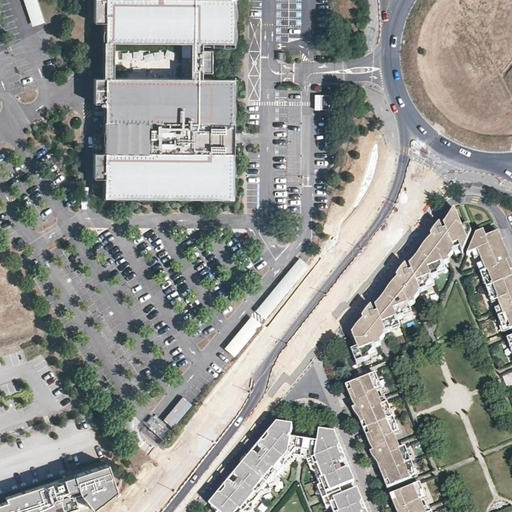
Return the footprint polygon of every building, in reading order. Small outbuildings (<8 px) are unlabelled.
[(42,24),(35,0),(22,0),(31,27),(42,24)] [(103,22),(104,46),(104,77),(136,77),(209,78),(209,43),(233,43),(234,22),(233,0),(93,0),(94,22),(103,22)] [(209,78),(136,77),(104,77),(94,77),(93,103),(103,103),(103,152),(93,153),(93,178),(102,178),(104,178),(104,197),(231,198),(232,153),(228,153),(228,123),(232,123),(232,78),(209,78)] [(328,109),(328,95),(320,95),(320,109),(328,109)] [(357,350),(351,352),(355,363),(362,360),(368,357),(368,355),(372,349),(371,349),(380,345),(379,342),(384,336),(383,334),(384,334),(387,333),(395,322),(394,320),(395,319),(398,319),(407,308),(406,307),(414,303),(413,300),(419,295),(417,293),(421,292),(430,280),(429,279),(432,278),(441,266),(441,265),(449,262),(448,259),(453,252),(452,251),(455,251),(452,245),(457,243),(461,252),(470,231),(466,222),(460,225),(455,213),(449,218),(448,221),(448,222),(443,225),(444,227),(441,228),(439,225),(435,229),(430,235),(432,239),(430,241),(427,244),(421,250),(419,254),(416,258),(411,263),(409,266),(409,268),(405,269),(404,267),(395,276),(396,280),(393,283),(387,290),(386,292),(377,304),(377,305),(374,307),(375,311),(372,312),(370,308),(361,318),(363,321),(358,326),(357,328),(351,336),(357,350)] [(483,231),(475,234),(472,244),(486,238),(483,231)] [(511,266),(498,233),(486,238),(472,244),(467,253),(472,252),(474,251),(479,254),(480,257),(483,265),(486,272),(481,275),(484,282),(487,281),(491,283),(493,288),(511,280),(511,266)] [(475,259),(480,257),(479,254),(474,251),(472,252),(475,259)] [(308,265),(299,257),(255,311),(264,319),(308,265)] [(478,267),(481,275),(486,272),(483,265),(478,267)] [(488,290),(490,297),(493,296),(498,298),(499,301),(493,304),(496,310),(501,307),(504,316),(499,318),(502,325),(504,324),(509,327),(511,331),(511,330),(511,280),(493,288),(488,290)] [(484,282),(488,290),(493,288),(491,283),(487,281),(484,282)] [(490,297),(493,304),(499,301),(498,298),(493,296),(490,297)] [(496,310),(499,318),(504,316),(501,307),(496,310)] [(234,359),(261,326),(251,318),(224,350),(234,359)] [(505,334),(511,331),(509,327),(504,324),(502,325),(505,334)] [(368,375),(347,384),(349,394),(351,397),(355,405),(352,406),(357,413),(358,413),(360,416),(363,422),(364,426),(366,433),(370,442),(373,449),(370,450),(375,458),(377,457),(379,460),(381,464),(382,468),(383,472),(383,475),(384,478),(386,482),(388,486),(413,476),(412,472),(414,466),(411,460),(408,461),(406,459),(408,452),(406,445),(402,446),(394,429),(396,423),(393,416),(389,417),(388,414),(390,407),(387,401),(384,403),(376,385),(378,379),(376,372),(368,375)] [(183,397),(164,421),(174,429),(193,405),(183,397)] [(290,439),(292,426),(278,424),(258,446),(260,448),(255,455),(252,453),(233,477),(235,479),(229,486),(227,484),(210,504),(211,507),(216,511),(239,511),(288,454),(290,439)] [(345,459),(335,435),(332,432),(318,431),(316,442),(314,458),(305,456),(311,473),(315,481),(321,496),(338,489),(352,483),(353,480),(348,468),(346,469),(342,460),(345,459)] [(316,442),(307,441),(304,441),(299,440),(290,439),(288,454),(293,455),(297,455),(301,456),(305,456),(314,458),(316,442)] [(260,448),(258,446),(255,449),(252,453),(255,455),(260,448)] [(115,494),(107,467),(73,478),(74,480),(67,482),(67,479),(5,498),(6,502),(0,504),(0,511),(66,511),(76,509),(74,502),(78,501),(82,499),(91,511),(115,494)] [(235,479),(233,477),(230,480),(227,484),(229,486),(235,479)] [(420,482),(392,494),(393,498),(393,499),(393,502),(394,504),(396,506),(398,511),(433,511),(429,511),(427,511),(421,495),(423,488),(420,482)] [(338,489),(321,496),(322,499),(339,492),(338,489)] [(366,511),(358,491),(354,490),(341,495),(323,502),(327,511),(366,511)] [(339,492),(322,499),(323,502),(341,495),(339,492)]
